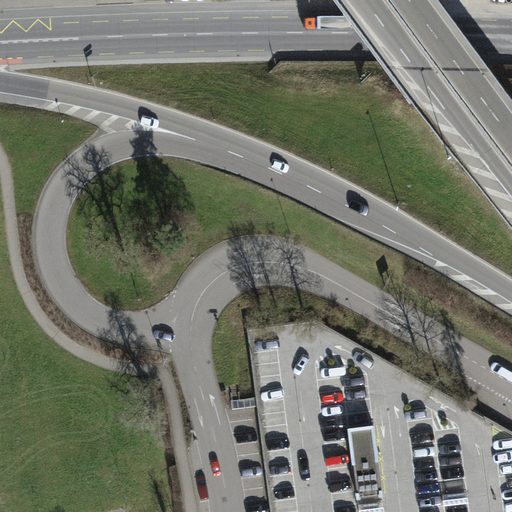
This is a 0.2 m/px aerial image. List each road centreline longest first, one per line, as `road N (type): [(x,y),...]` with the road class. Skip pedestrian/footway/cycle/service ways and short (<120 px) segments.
road 1 (primary): [(0,42),(202,34),(511,37)]
road 2 (motorway): [(190,329),(117,326),(73,299),(51,254),(58,196),(83,164),(121,145),(184,143),(263,155)]
road 3 (unclassified): [(511,383),(334,282),(283,263),(221,275),(199,299),(190,329)]
road 4 (motorway): [(263,155),(511,291)]
road 5 (motorway): [(0,82),(140,112),(263,155)]
road 6 (motorway): [(367,0),(511,185)]
road 7 (unclassified): [(190,329),(228,511)]
road 8 (primary): [(511,139),(408,0)]
